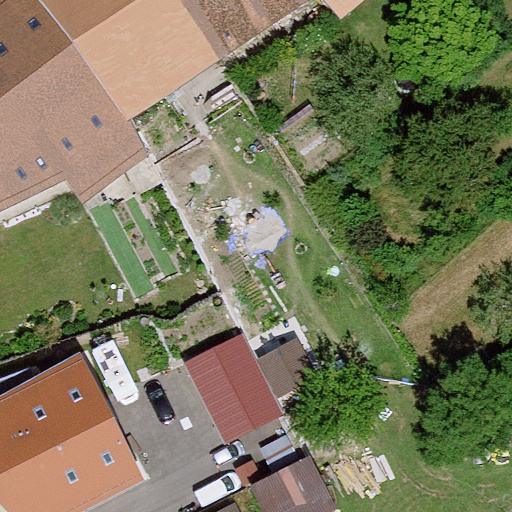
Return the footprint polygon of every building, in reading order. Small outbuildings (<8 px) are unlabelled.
[(148,162),(128,128),(37,0),(34,0),(0,25),(0,213),(63,182),(76,204),(148,162)] [(37,0),(128,128),(317,0),(37,0)] [(249,325),(186,356),(227,439),(289,408),(249,325)] [(83,364),(0,406),(0,511),(78,511),(143,479),(83,364)] [(248,511),(240,496),(209,511),(248,511)]
